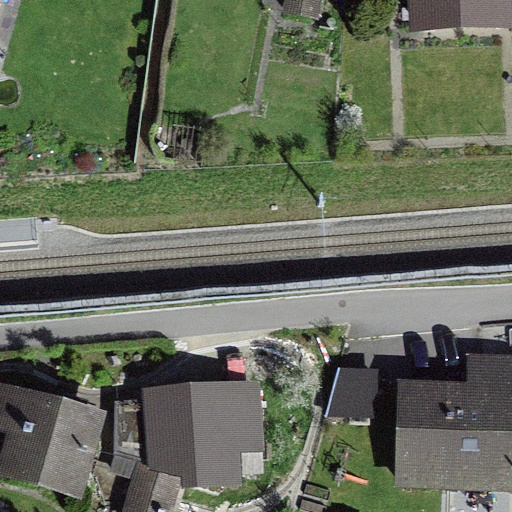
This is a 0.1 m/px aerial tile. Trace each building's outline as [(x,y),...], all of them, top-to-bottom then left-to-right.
[(288,0),(286,12),(315,17),(318,0),(288,0)] [(421,0),(423,32),(505,28),(503,0),(421,0)] [(24,11),(0,7),(0,54),(17,57),(24,11)] [(463,392),(392,393),(393,493),(511,491),(511,363),(463,364),(463,392)] [(0,394),(0,426),(18,437),(8,479),(79,500),(96,423),(0,394)] [(252,397),(116,400),(117,452),(148,465),(128,511),(167,511),(180,473),(225,481),(226,442),(251,438),(252,397)]
